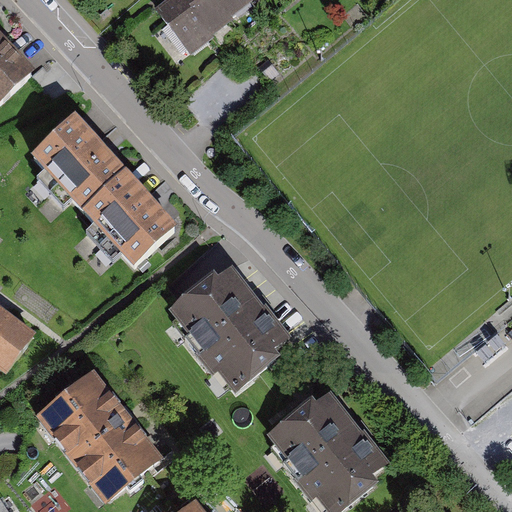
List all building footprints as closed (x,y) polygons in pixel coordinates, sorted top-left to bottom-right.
[(183,0),(167,12),(198,52),(267,0),(183,0)] [(0,31),(0,111),(3,115),(43,80),(0,31)] [(91,123),(47,160),(145,276),(189,239),(91,123)] [(243,273),(177,318),(236,401),(301,356),(243,273)] [(0,370),(12,379),(41,339),(0,309),(0,370)] [(109,382),(48,426),(110,511),(119,511),(175,472),(109,382)] [(358,511),(401,478),(335,398),(274,449),(325,511),(358,511)] [(10,511),(0,495),(0,511),(10,511)]
